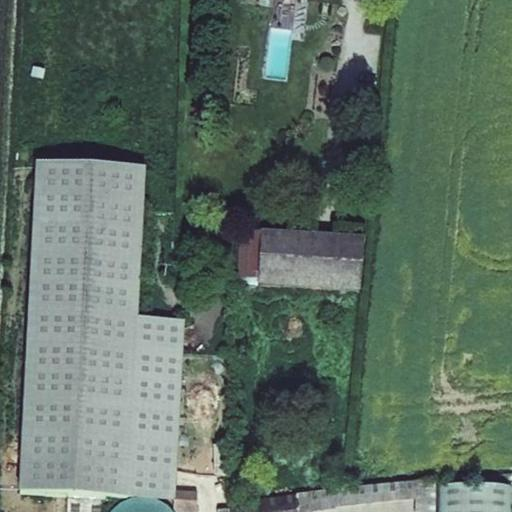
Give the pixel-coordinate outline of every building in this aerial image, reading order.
[(22,494),(130,499),(147,169),(40,164),(22,494)] [(241,233),(241,286),(361,292),(364,239),(241,233)] [(139,319),(130,499),(176,502),(186,322),(139,319)] [(435,511),(436,476),(230,506),(230,511),(317,511),(342,509),(342,506),(418,495),(418,511),(435,511)] [(438,511),(511,511),(511,482),(439,482),(438,511)] [(199,492),(179,491),(178,510),(198,511),(199,492)]
